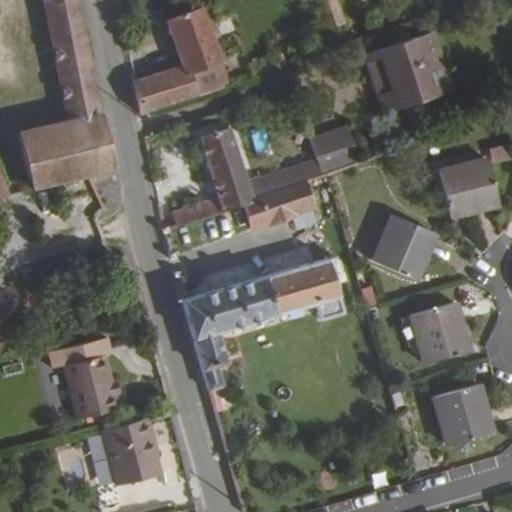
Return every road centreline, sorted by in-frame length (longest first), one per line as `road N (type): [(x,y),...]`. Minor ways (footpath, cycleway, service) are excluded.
road 1 (tertiary): [(99,0),(142,233),(221,511)]
road 2 (residential): [(381,511),(511,471)]
